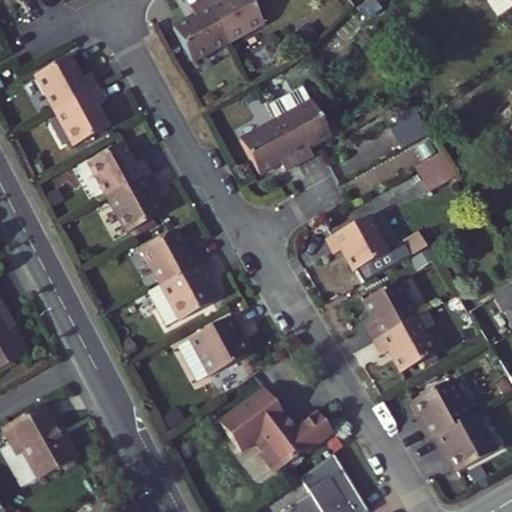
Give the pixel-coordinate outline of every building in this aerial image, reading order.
[(222,42),(201,0),(185,8),(190,17),(169,28),(186,61),(222,42)] [(260,22),(247,0),(222,0),(221,1),(219,0),(200,0),(201,0),(222,42),(260,22)] [(51,108),(92,87),(85,73),(77,78),(65,56),(33,73),(51,108)] [(103,127),(92,105),(100,101),(92,87),(51,108),(71,145),(103,127)] [(324,137),(306,104),(270,123),(293,165),(308,157),(303,148),(324,137)] [(412,111),(409,107),(387,121),(401,146),(425,133),(412,111)] [(293,165),(270,123),(234,142),(253,176),(274,165),(278,173),(293,165)] [(143,174),(135,158),(126,163),(115,142),(82,159),(101,195),(143,174)] [(451,177),(436,151),(410,165),(425,191),(451,177)] [(153,214),(142,193),(151,189),(143,174),(101,195),(120,231),(153,214)] [(380,256),(362,218),(318,239),(326,256),(335,252),(345,273),(380,256)] [(152,284),(195,261),(187,247),(178,251),(168,232),(134,249),(152,284)] [(421,249),(413,237),(395,246),(402,259),(421,249)] [(205,305),(193,282),(203,277),(195,261),(152,284),(139,291),(159,329),(205,305)] [(474,340),(511,317),(511,277),(456,310),(474,340)] [(408,319),(389,285),(357,302),(369,324),(358,330),(365,342),(408,319)] [(238,357),(227,335),(232,333),(224,317),(168,347),(188,383),(238,357)] [(428,355),(408,319),(365,342),(375,359),(383,354),(394,374),(428,355)] [(0,372),(19,361),(0,326),(2,325),(0,320),(0,372)] [(511,375),(499,383),(506,395),(511,405),(511,375)] [(462,417),(442,381),(404,403),(416,423),(411,426),(419,440),(423,438),(462,417)] [(281,420),(264,395),(223,424),(244,454),(259,444),(268,456),(267,461),(272,469),(277,470),(303,452),(305,454),(328,438),(316,421),(297,434),(293,437),(281,420)] [(74,461),(66,444),(59,447),(53,434),(42,410),(1,430),(14,457),(20,454),(34,484),(55,474),(62,475),(67,474),(71,472),(74,468),(75,464),(74,461)] [(487,450),(467,415),(462,417),(423,438),(434,456),(439,453),(449,471),(487,450)] [(285,417),(281,420),(293,437),(297,434),(285,417)] [(66,444),(60,430),(53,434),(59,447),(66,444)] [(364,511),(326,457),(293,480),(303,496),(284,509),(285,511),(283,511),(364,511)]
